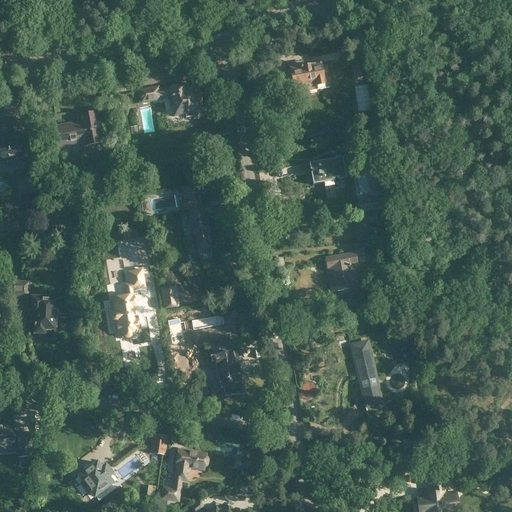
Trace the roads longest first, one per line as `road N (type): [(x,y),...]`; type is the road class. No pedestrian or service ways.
road 1 (residential): [(294,431),(221,28)]
road 2 (residential): [(0,384),(294,431)]
road 3 (tertiary): [(0,71),(221,28)]
